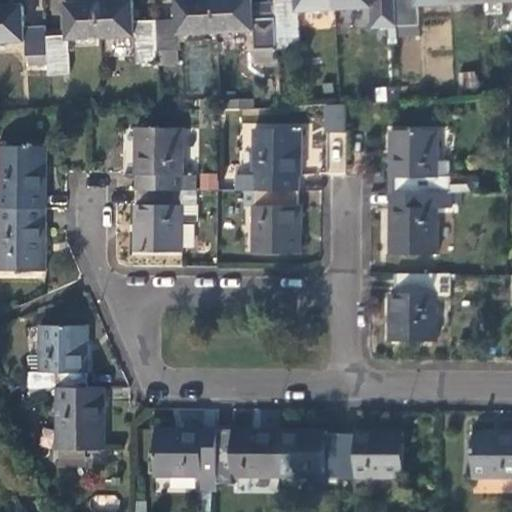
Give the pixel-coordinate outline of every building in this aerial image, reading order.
[(63,35),(96,34),(95,0),(61,0),(63,30),(42,31),(43,61),(44,72),(65,71),(63,35)] [(130,58),(154,58),(152,16),(129,17),(128,0),(95,0),(96,34),(129,32),(130,58)] [(174,30),(212,28),(210,0),(172,0),(173,16),(152,16),(154,58),(154,60),(174,59),(173,46),(174,46),(174,30)] [(250,47),(273,46),(272,30),(271,0),(248,1),(247,0),(210,0),(212,28),(249,27),(250,47)] [(294,6),(331,5),(330,0),(271,0),(272,30),(295,29),(294,6)] [(369,25),(392,24),(391,0),(330,0),(331,5),(368,3),(369,25)] [(413,1),(429,0),(391,0),(392,24),(413,23),(413,1)] [(511,0),(481,0),(482,10),(497,10),(496,0),(511,0)] [(24,62),(43,61),(42,31),(42,21),(19,21),(18,2),(0,2),(0,37),(20,37),(20,53),(24,53),(24,62)] [(252,48),(252,64),(272,64),(272,48),(252,48)] [(469,68),(453,69),(453,84),(469,83),(469,68)] [(320,131),(339,131),(339,100),(319,101),(320,131)] [(384,126),(384,189),(445,189),(445,173),(431,173),(431,126),(384,126)] [(233,173),(233,189),(240,189),(292,189),(292,173),(295,173),(295,128),(248,128),(248,173),(233,173)] [(178,174),(178,129),(131,129),(131,173),(132,173),(132,202),(130,203),(131,251),(178,251),(178,221),(193,220),(193,190),(193,174),(178,174)] [(326,133),(328,171),(347,170),(344,131),(326,133)] [(0,146),(0,210),(45,210),(44,146),(0,146)] [(292,204),(292,189),(240,189),(240,204),(248,204),(248,250),(295,250),(295,204),(292,204)] [(445,205),(445,189),(384,189),(385,250),(430,250),(430,205),(445,205)] [(0,271),(45,271),(45,210),(0,210),(0,271)] [(442,277),(388,277),(388,292),(384,292),(384,339),(431,339),(431,292),(442,292),(442,277)] [(26,386),(51,388),(69,388),(82,389),(84,330),(39,328),(37,373),(27,372),(26,386)] [(51,388),(26,386),(25,399),(51,388)] [(96,450),(99,390),(82,389),(69,388),(69,403),(54,402),(52,448),(96,450)] [(511,428),(467,427),(466,474),(511,474),(511,428)] [(225,475),(273,475),(273,429),(210,430),(209,476),(209,482),(225,482),(225,475)] [(319,429),(273,429),(273,475),(336,475),(336,432),(319,432),(319,429)] [(350,432),(336,432),(336,475),(397,475),(397,429),(350,429),(350,432)] [(148,476),(209,476),(210,430),(148,430),(148,476)]
